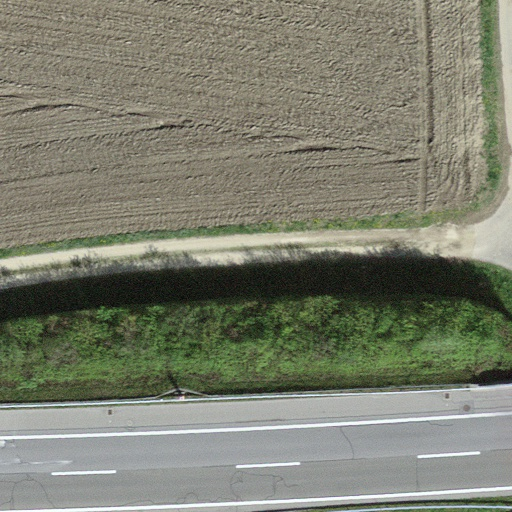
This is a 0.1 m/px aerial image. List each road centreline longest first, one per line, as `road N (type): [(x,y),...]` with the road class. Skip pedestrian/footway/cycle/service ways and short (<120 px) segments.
road 1 (track): [(0,290),(228,261),(511,251)]
road 2 (motorway): [(511,448),(0,474)]
